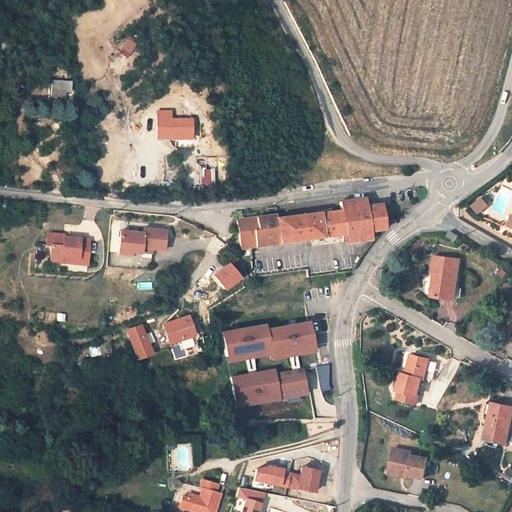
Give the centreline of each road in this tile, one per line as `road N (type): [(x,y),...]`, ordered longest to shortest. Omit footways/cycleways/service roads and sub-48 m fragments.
road 1 (unclassified): [(0,191),(169,209),(436,180)]
road 2 (unclassified): [(440,173),(351,147),(277,0)]
road 3 (unclassified): [(341,511),(348,419),(341,328),(355,283)]
road 4 (residential): [(511,376),(355,283)]
road 5 (unclassified): [(511,68),(481,149),(455,171)]
